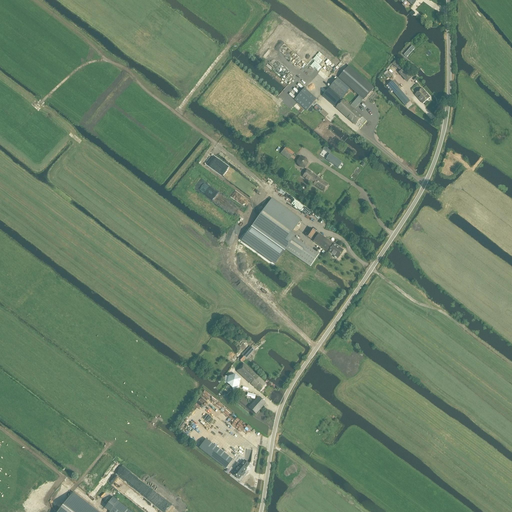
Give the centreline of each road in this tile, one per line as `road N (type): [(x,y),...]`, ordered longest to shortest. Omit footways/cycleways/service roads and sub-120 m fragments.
road 1 (unclassified): [(261,511),(285,396),(420,193),(440,144),(447,0)]
road 2 (unknown): [(368,273),(289,204),(256,194),(237,158),(179,114)]
road 3 (track): [(102,511),(0,429)]
